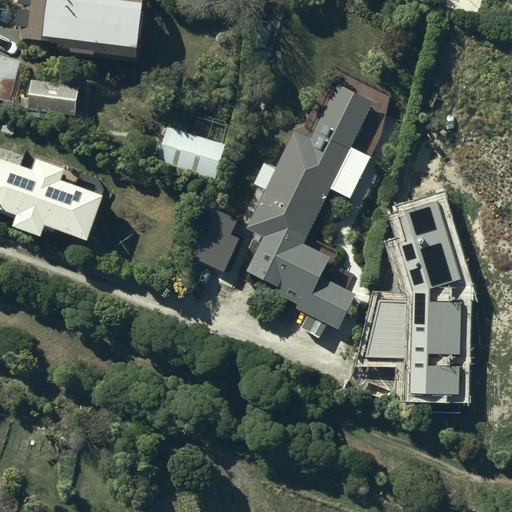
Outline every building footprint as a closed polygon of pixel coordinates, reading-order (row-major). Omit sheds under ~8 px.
[(80,0),(28,0),(24,44),(76,49),(76,47),(142,53),(146,9),(81,2),(80,0)] [(268,50),(275,20),(257,16),(250,45),(268,50)] [(468,32),(449,27),(427,103),(447,109),(450,98),(480,108),(492,69),(460,60),(468,32)] [(13,64),(0,59),(0,104),(2,105),(13,64)] [(77,122),(81,92),(34,86),(30,116),(77,122)] [(247,280),(281,297),(375,111),(341,94),(314,147),(292,136),(242,235),(264,246),(247,280)] [(221,153),(167,137),(158,169),(212,186),(221,153)] [(0,215),(21,222),(16,235),(43,244),(48,232),(90,247),(105,205),(62,191),(67,177),(40,167),(35,181),(0,168),(0,215)] [(471,302),(459,350),(511,365),(511,211),(497,207),(492,231),(421,214),(402,278),(437,286),(435,294),(471,302)] [(236,232),(211,219),(190,263),(222,279),(238,247),(231,243),(236,232)] [(511,425),(511,407),(461,395),(452,433),(508,445),(511,425)]
